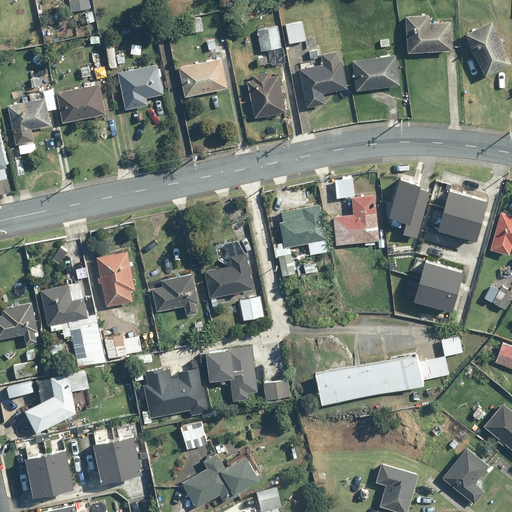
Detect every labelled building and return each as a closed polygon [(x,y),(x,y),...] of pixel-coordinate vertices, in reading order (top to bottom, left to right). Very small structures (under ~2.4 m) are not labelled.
[(90,0),(71,0),(73,10),(91,7),(90,0)] [(429,10),(406,11),(408,47),(453,45),(451,17),(429,18),(429,10)] [(511,59),(492,17),(466,29),(486,71),(511,59)] [(305,39),(301,23),(286,26),(289,43),(305,39)] [(282,44),(278,26),(259,30),(262,48),(282,44)] [(307,103),(326,99),(324,89),(348,84),(342,55),(340,56),(338,46),(321,49),(323,59),(300,63),(307,103)] [(396,51),(352,57),(357,87),(400,80),(396,51)] [(228,83),(221,53),(178,62),(185,92),(228,83)] [(158,60),(118,67),(125,105),(147,100),(146,93),(163,89),(158,60)] [(255,113),(286,107),(279,70),(270,72),(269,67),(252,70),(253,76),(247,77),(255,113)] [(99,79),(56,88),(62,118),(105,109),(99,79)] [(45,93),(7,101),(16,140),(34,137),(31,124),(50,120),(45,93)] [(0,161),(11,159),(0,116),(0,161)] [(400,175),(390,212),(408,217),(405,228),(420,231),(433,184),(400,175)] [(448,187),(443,206),(483,216),(488,197),(448,187)] [(353,210),(334,212),(336,240),(379,236),(375,190),(352,192),(353,210)] [(320,200),(303,203),(303,204),(282,208),(284,217),(280,218),(280,219),(285,243),(290,242),(327,235),(320,200)] [(443,206),(438,224),(478,235),(483,216),(443,206)] [(511,210),(501,208),(490,246),(510,251),(511,242),(511,210)] [(276,252),(279,251),(291,249),(290,242),(285,243),(280,219),(271,221),(276,252)] [(353,241),(338,257),(368,285),(383,269),(353,241)] [(139,244),(131,246),(135,263),(142,261),(139,244)] [(127,247),(96,253),(106,301),(132,296),(130,286),(135,285),(127,247)] [(247,248),(230,252),(232,261),(204,266),(210,294),(254,285),(247,248)] [(283,274),(295,271),(291,249),(279,251),(283,274)] [(424,257),(419,276),(459,286),(464,267),(424,257)] [(192,269),(162,276),(163,282),(152,284),(157,307),(184,301),(186,311),(198,309),(196,299),(199,299),(192,269)] [(419,276),(414,294),(454,305),(459,286),(419,276)] [(82,292),(79,278),(69,280),(72,294),(82,292)] [(511,293),(511,288),(493,278),(484,296),(505,307),(511,293)] [(69,280),(40,285),(47,321),(88,313),(83,291),(82,292),(72,294),(69,280)] [(260,292),(240,296),(244,316),(264,312),(260,292)] [(32,297),(1,304),(2,311),(0,311),(0,334),(23,330),(25,339),(37,337),(35,329),(38,328),(32,297)] [(208,309),(199,311),(201,319),(195,320),(198,331),(212,328),(208,309)] [(96,315),(68,321),(69,322),(63,323),(66,334),(72,332),(79,364),(105,358),(96,315)] [(108,355),(151,346),(147,326),(137,328),(136,318),(120,321),(119,317),(102,321),(108,355)] [(460,332),(441,335),(445,352),(463,348),(460,332)] [(511,342),(503,340),(496,360),(511,366),(511,342)] [(258,387),(252,341),(230,344),(230,342),(206,346),(209,373),(204,374),(207,394),(232,391),(233,397),(249,395),(248,388),(258,387)] [(415,346),(314,370),(321,401),(423,376),(418,358),(415,346)] [(449,370),(445,352),(418,358),(423,376),(449,370)] [(159,353),(143,357),(146,370),(162,367),(159,353)] [(31,359),(13,362),(16,375),(34,371),(31,359)] [(285,359),(262,362),(266,395),(290,392),(285,359)] [(71,386),(88,383),(85,366),(67,369),(71,386)] [(53,391),(24,404),(36,428),(75,408),(71,386),(67,369),(50,372),(53,391)] [(196,372),(151,378),(156,410),(201,403),(196,372)] [(511,406),(503,399),(484,422),(500,435),(498,437),(504,442),(505,440),(511,445),(511,406)] [(200,416),(180,422),(186,444),(206,439),(200,416)] [(134,430),(115,433),(122,474),(142,470),(134,430)] [(115,433),(96,437),(103,477),(122,474),(115,433)] [(68,443),(48,447),(55,487),(75,484),(68,443)] [(467,443),(442,473),(475,500),(485,487),(475,479),(489,462),(467,443)] [(48,447),(29,450),(36,491),(55,487),(48,447)] [(182,477),(196,503),(220,491),(224,498),(240,490),(238,486),(259,475),(246,450),(225,461),(218,448),(203,456),(207,464),(182,477)] [(419,470),(381,460),(376,478),(386,481),(380,503),(407,510),(419,470)] [(276,489),(256,493),(259,511),(263,511),(280,508),(276,489)] [(79,511),(76,497),(39,507),(40,511),(79,511)]
